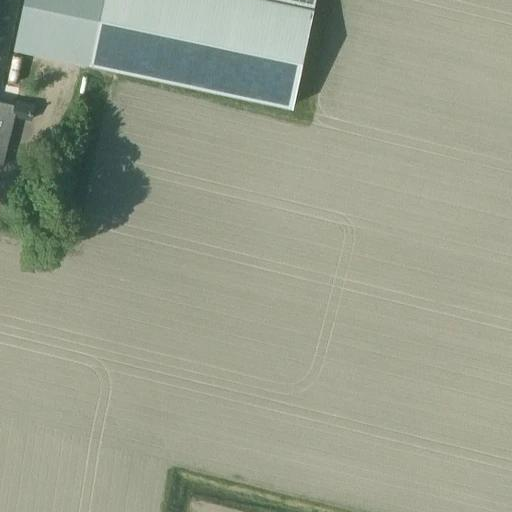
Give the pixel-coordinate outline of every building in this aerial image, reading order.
[(20,0),(19,0),(0,0),(0,77),(4,78),(20,0)] [(25,0),(16,45),(90,58),(101,0),(25,0)] [(293,100),(313,0),(101,0),(90,58),(293,100)] [(36,97),(16,94),(14,113),(33,116),(36,97)] [(0,164),(1,165),(14,115),(13,114),(0,111),(0,164)]
